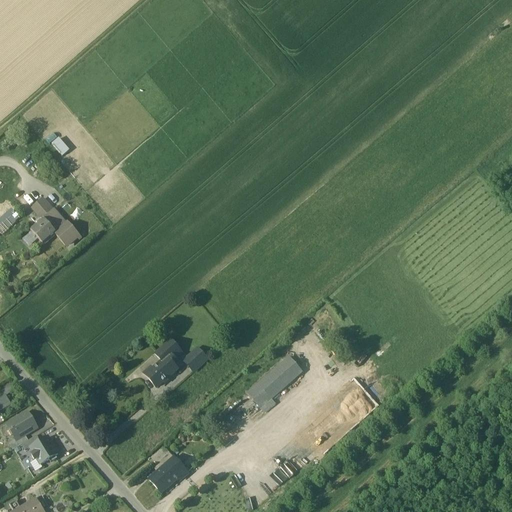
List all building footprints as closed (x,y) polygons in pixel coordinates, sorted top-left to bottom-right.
[(62,138),(54,144),(65,157),(72,151),(62,138)] [(32,211),(42,222),(45,219),(53,212),(43,201),(32,211)] [(53,212),(45,219),(59,234),(56,237),(66,248),(77,238),(53,212)] [(0,231),(3,236),(19,222),(14,217),(0,229),(0,231)] [(42,222),(31,231),(33,233),(31,234),(36,240),(38,238),(45,246),(56,237),(59,234),(45,219),(42,222)] [(7,297),(15,304),(20,299),(12,292),(7,297)] [(0,302),(0,317),(8,310),(1,302),(0,302)] [(322,340),(315,346),(325,357),(332,351),(322,340)] [(171,343),(158,355),(164,361),(167,359),(178,350),(171,343)] [(207,361),(197,351),(184,363),(193,373),(207,361)] [(297,352),(259,385),(272,400),(310,367),(297,352)] [(164,361),(146,377),(156,388),(177,371),(167,359),(164,361)] [(13,385),(3,389),(5,396),(16,393),(13,385)] [(259,385),(250,393),(267,413),(277,405),(272,400),(259,385)] [(5,398),(0,401),(0,413),(10,407),(5,398)] [(35,430),(27,415),(8,426),(16,440),(35,430)] [(58,456),(48,440),(30,451),(40,467),(58,456)] [(18,449),(14,444),(10,447),(13,452),(18,449)] [(170,455),(155,467),(160,473),(167,467),(175,461),(170,455)] [(160,473),(150,482),(161,495),(178,480),(167,467),(160,473)] [(251,486),(255,498),(281,490),(277,478),(251,486)] [(40,511),(34,501),(16,511),(40,511)]
